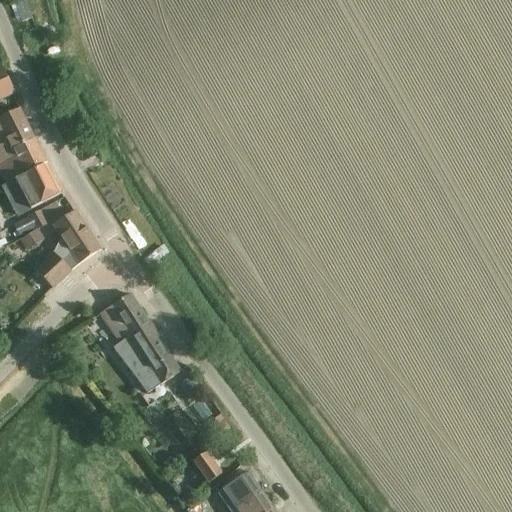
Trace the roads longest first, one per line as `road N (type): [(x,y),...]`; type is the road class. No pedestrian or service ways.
road 1 (unclassified): [(302,511),(123,258)]
road 2 (unclassified): [(123,258),(33,99),(0,17)]
road 3 (unclassified): [(0,375),(123,258)]
